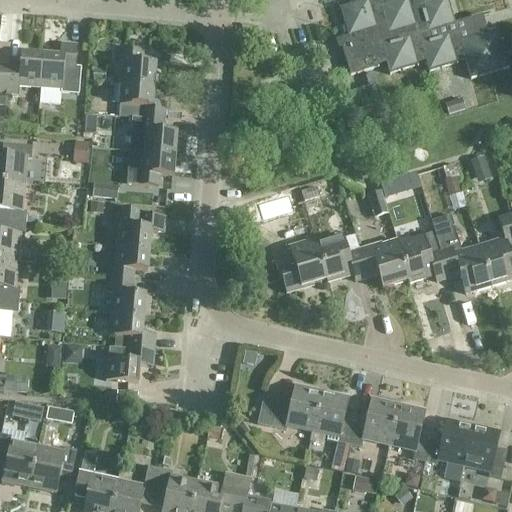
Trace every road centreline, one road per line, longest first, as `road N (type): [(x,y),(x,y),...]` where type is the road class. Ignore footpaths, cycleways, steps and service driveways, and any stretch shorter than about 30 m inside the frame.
road 1 (residential): [(506,390),(218,319),(203,280),(223,19)]
road 2 (residential): [(223,19),(19,0)]
